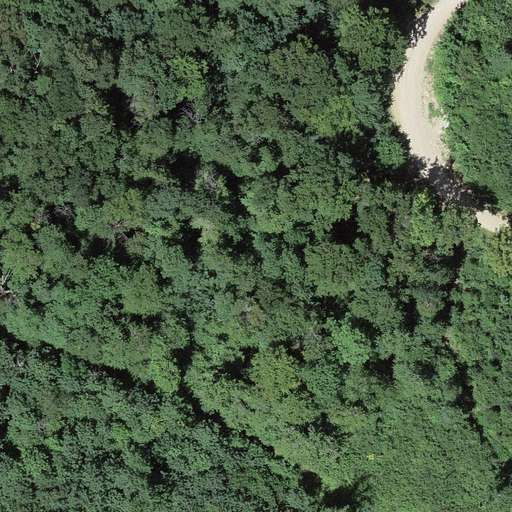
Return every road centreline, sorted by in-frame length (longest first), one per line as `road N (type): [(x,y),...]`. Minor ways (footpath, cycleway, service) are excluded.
road 1 (track): [(0,332),(114,359),(239,422),(356,511)]
road 2 (track): [(454,0),(432,19),(416,51),(412,117),(434,172),(465,206),(511,232)]
